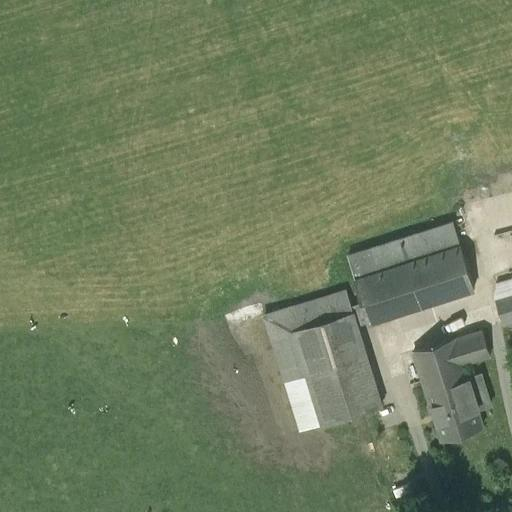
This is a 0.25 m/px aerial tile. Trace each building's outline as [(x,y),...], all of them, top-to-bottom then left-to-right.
[(453,221),(347,254),(355,277),(460,244),(453,221)] [(460,244),(355,277),(362,301),(368,321),(474,287),(460,244)] [(511,292),(495,297),(503,321),(511,318),(511,292)] [(362,301),(349,304),(351,311),(352,310),(357,324),(368,321),(362,301)] [(351,311),(293,329),(322,422),(381,404),(357,324),(352,310),(351,311)] [(481,328),(413,350),(440,438),(482,425),(477,407),(490,403),(481,372),(467,376),(463,362),(490,354),(481,328)]
